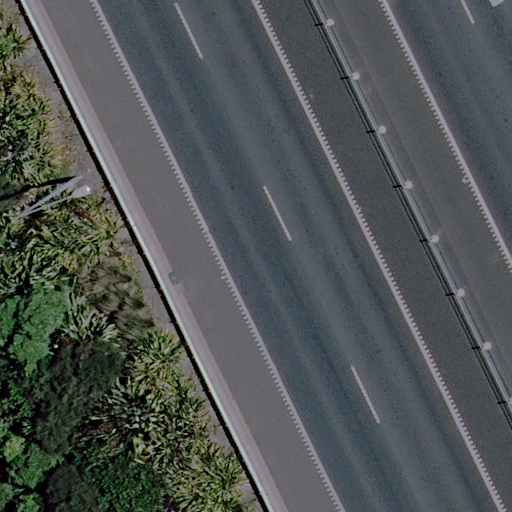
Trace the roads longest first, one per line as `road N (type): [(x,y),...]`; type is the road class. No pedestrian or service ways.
road 1 (motorway): [(380,511),(123,0)]
road 2 (motorway): [(416,0),(511,190)]
